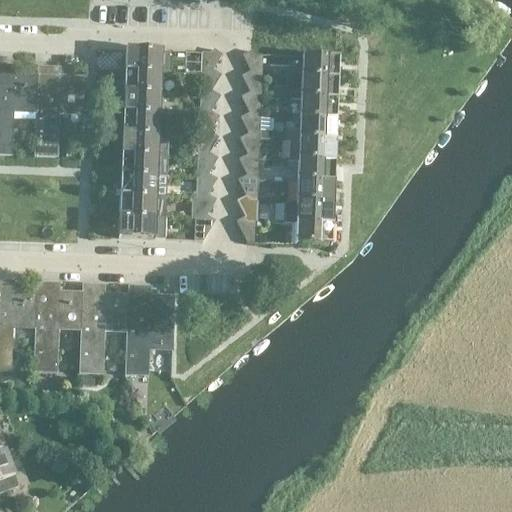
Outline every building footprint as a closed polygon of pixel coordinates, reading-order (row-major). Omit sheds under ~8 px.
[(210,77),(212,73),(222,57),(213,52),(211,56),(202,55),(201,77),(210,77)] [(124,74),(161,75),(169,76),(170,54),(125,53),(124,74)] [(253,58),(251,53),(242,58),(250,74),(252,79),(261,79),(262,58),(253,58)] [(302,59),(301,81),(337,82),(338,61),(302,59)] [(14,69),(0,68),(0,158),(12,158),(13,116),(35,117),(36,77),(14,77),(14,69)] [(60,70),(37,69),(36,77),(35,117),(34,159),(57,161),(59,117),(82,119),(84,79),(60,78),(60,70)] [(210,77),(201,77),(200,98),(209,98),(212,93),(221,78),(212,73),(210,77)] [(123,95),(160,96),(161,75),(124,74),(123,95)] [(252,79),(250,74),(241,79),(249,95),(252,100),(260,100),(261,79),(252,79)] [(300,102),(336,103),(337,82),(301,81),(300,102)] [(208,119),(211,114),(220,99),(212,93),(209,98),(200,98),(199,118),(208,119)] [(123,116),(159,117),(160,96),(123,95),(123,116)] [(252,100),(249,95),(240,99),(248,116),(251,121),(260,121),(260,100),(252,100)] [(300,102),(299,122),(336,124),(336,103),(300,102)] [(207,139),(210,135),(219,120),(211,114),(208,119),(199,118),(198,139),(207,139)] [(122,136),(158,138),(159,117),(123,116),(122,136)] [(251,121),(248,116),(240,121),(247,137),(250,141),(259,141),(260,121),(251,121)] [(285,142),(299,143),(335,144),(336,124),(299,122),(299,134),(285,133),(285,142)] [(206,160),(209,156),(218,140),(210,135),(207,139),(198,139),(197,160),(206,160)] [(158,138),(122,136),(121,157),(168,159),(169,138),(158,138)] [(250,141),(247,137),(239,141),(247,157),(249,162),(258,162),(259,141),(250,141)] [(299,143),(299,146),(289,146),(288,163),(298,164),(334,165),(335,144),(299,143)] [(205,181),(208,176),(217,161),(209,156),(206,160),(197,160),(196,181),(205,181)] [(120,178),(157,179),(167,180),(168,159),(121,157),(120,178)] [(249,162),(247,157),(238,162),(246,178),(249,183),(257,183),(258,162),(249,162)] [(297,184),(333,186),(334,165),(298,164),(297,184)] [(196,181),(196,201),(196,202),(204,202),(207,197),(217,182),(208,176),(205,181),(196,181)] [(120,199),(156,200),(157,179),(120,178),(120,199)] [(249,183),(246,178),(237,183),(245,199),(247,203),(256,204),(257,183),(249,183)] [(297,184),(296,205),(332,207),(333,186),(297,184)] [(196,202),(196,201),(192,201),(191,222),(195,222),(204,222),(207,218),(216,202),(207,197),(204,202),(196,202)] [(119,219),(155,221),(166,221),(166,200),(156,200),(120,199),(119,219)] [(247,203),(245,199),(236,203),(244,220),(247,224),(256,224),(256,204),(247,203)] [(296,205),(296,226),(332,227),(332,207),(296,205)] [(194,243),(202,244),(215,223),(207,218),(204,222),(195,222),(194,243)] [(154,242),(155,221),(119,219),(118,241),(154,242)] [(246,246),(255,246),(256,224),(247,224),(244,220),(235,224),(246,246)] [(296,226),(295,247),(331,249),(332,227),(296,226)] [(12,332),(34,333),(36,293),(13,292),(13,284),(0,283),(0,373),(10,374),(12,332)] [(58,333),(80,334),(82,295),(58,294),(59,286),(36,285),(36,293),(34,333),(33,375),(56,376),(58,333)] [(104,335),(126,336),(127,297),(105,296),(105,288),(82,287),(82,295),(80,334),(79,377),(102,378),(104,335)] [(128,289),(127,297),(126,336),(124,379),(148,380),(150,337),(172,337),(174,299),(150,297),(151,290),(128,289)] [(0,496),(18,489),(14,479),(14,478),(6,456),(0,457),(0,496)]
